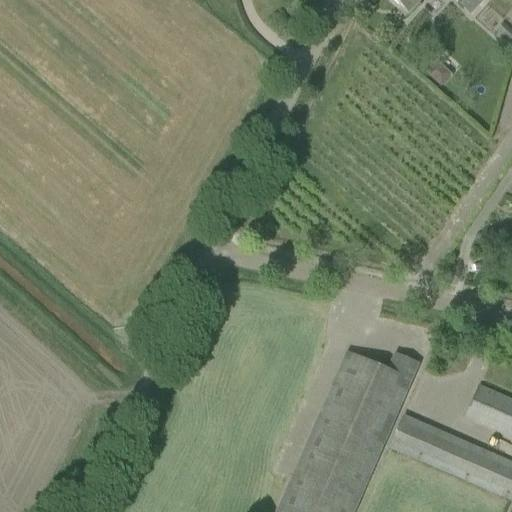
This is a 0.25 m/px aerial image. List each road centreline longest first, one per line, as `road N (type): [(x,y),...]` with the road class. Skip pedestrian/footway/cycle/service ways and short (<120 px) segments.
road 1 (unclassified): [(511,318),(200,256)]
road 2 (unclassified): [(200,256),(332,0)]
road 3 (unclassified): [(67,511),(200,256)]
